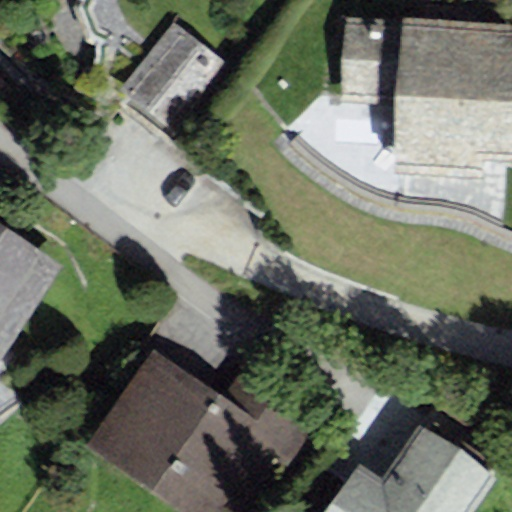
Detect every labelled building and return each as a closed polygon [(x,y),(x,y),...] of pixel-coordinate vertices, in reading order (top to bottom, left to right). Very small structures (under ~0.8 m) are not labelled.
[(346,16),(340,102),(396,106),(401,20),(346,16)] [(511,25),(401,20),(396,106),(393,169),(482,174),(483,157),(511,158),(511,25)] [(176,134),(229,68),(173,22),(119,88),(176,134)] [(0,361),(64,265),(0,223),(0,361)] [(150,347),(86,444),(190,511),(232,511),(270,456),(287,467),(316,424),(235,372),(221,394),(150,347)] [(322,511),(471,511),(495,478),(417,424),(382,475),(359,459),(322,511)]
